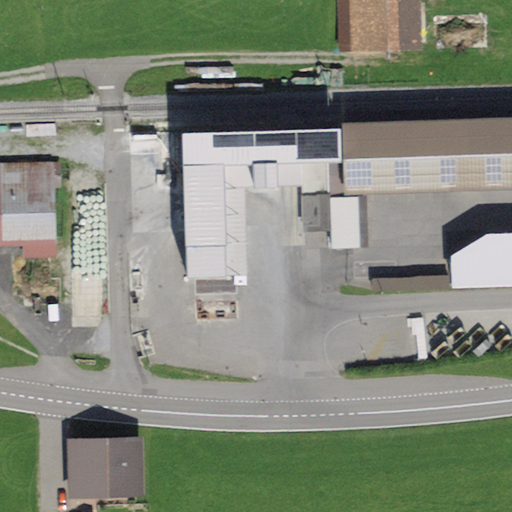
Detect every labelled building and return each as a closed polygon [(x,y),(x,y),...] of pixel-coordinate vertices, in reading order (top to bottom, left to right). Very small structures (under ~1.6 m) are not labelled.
[(413,0),(340,0),(341,45),(397,43),(415,42),(413,0)] [(511,118),(344,124),(345,161),(345,180),(511,175),(511,118)] [(160,213),(161,229),(274,225),(273,197),(303,196),(303,224),(330,223),(329,197),(328,166),(316,166),(316,158),(140,163),(143,214),(160,213)] [(346,197),(345,180),(345,161),(328,161),(328,166),(329,197),(331,197),(332,248),(358,247),(357,196),(346,197)] [(0,238),(29,237),(29,252),(50,252),(48,185),(58,185),(58,164),(0,165),(0,238)] [(511,233),(487,234),(488,280),(511,279),(511,233)] [(449,276),(418,277),(419,289),(449,288),(449,276)] [(378,279),(379,290),(409,289),(409,278),(378,279)] [(136,446),(70,447),(72,488),(137,486),(136,446)]
